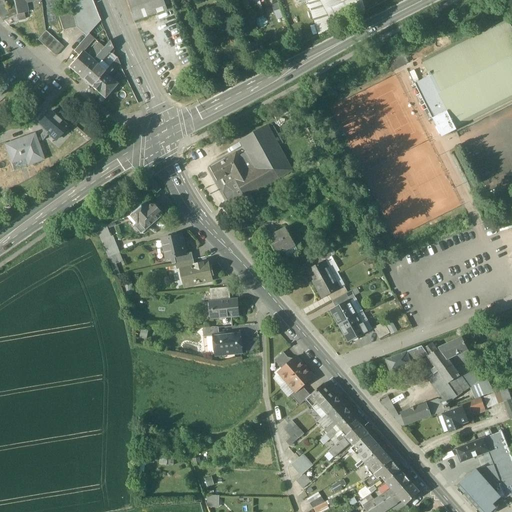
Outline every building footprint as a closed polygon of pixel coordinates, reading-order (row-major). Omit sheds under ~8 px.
[(2,0),(0,0),(0,18),(0,19),(6,15),(8,14),(7,11),(2,0)] [(13,0),(15,8),(16,15),(26,13),(24,4),(35,1),(37,1),(36,0),(13,0)] [(90,0),(69,0),(73,14),(76,28),(86,37),(88,34),(99,22),(90,0)] [(163,0),(125,0),(133,22),(167,10),(163,0)] [(250,0),(254,11),(263,8),(259,0),(250,0)] [(15,8),(7,11),(8,14),(6,15),(0,19),(2,22),(16,15),(15,8)] [(73,14),(59,17),(63,31),(76,28),(73,14)] [(511,102),(511,28),(507,18),(422,59),(431,77),(416,85),(441,136),(511,102)] [(45,31),(37,40),(42,44),(50,35),(45,31)] [(85,37),(73,51),(79,56),(81,53),(82,53),(93,39),(88,34),(86,37),(85,37)] [(50,35),(42,44),(46,48),(54,39),(50,35)] [(54,39),(46,48),(51,52),(59,43),(54,39)] [(59,43),(51,52),(55,56),(63,47),(59,43)] [(78,77),(103,48),(98,43),(89,53),(88,58),(82,53),(81,53),(79,56),(68,68),(78,77)] [(98,67),(96,65),(98,63),(100,63),(112,49),(106,44),(103,48),(78,77),(91,87),(104,72),(107,68),(102,64),(98,67)] [(404,66),(409,64),(404,54),(399,57),(404,66)] [(399,69),(404,66),(399,57),(394,59),(399,69)] [(394,71),(399,69),(394,59),(389,62),(394,71)] [(107,68),(104,72),(91,87),(104,99),(116,85),(106,77),(111,71),(113,72),(118,67),(113,62),(107,68)] [(56,140),(67,127),(64,125),(56,117),(50,112),(39,125),(45,130),(49,134),(56,140)] [(60,113),(56,117),(64,125),(68,120),(60,113)] [(291,171),(267,126),(240,141),(248,153),(239,158),(246,171),(268,158),(279,178),(291,171)] [(49,134),(45,130),(40,136),(43,141),(49,134)] [(33,135),(6,146),(12,163),(30,156),(33,163),(42,159),(33,135)] [(313,158),(309,150),(303,153),(307,161),(313,158)] [(268,158),(246,171),(239,158),(236,153),(210,168),(217,182),(224,178),(232,174),(244,197),(279,178),(268,158)] [(244,197),(232,174),(224,178),(228,185),(226,186),(224,194),(228,200),(235,202),(244,197)] [(148,202),(131,216),(138,224),(137,225),(137,228),(140,232),(144,232),(159,219),(161,219),(163,217),(163,214),(161,212),(159,212),(154,205),(152,206),(148,202)] [(111,237),(106,225),(97,229),(108,256),(119,252),(113,236),(111,237)] [(263,227),(252,233),(255,239),(266,233),(263,227)] [(286,229),(268,239),(271,246),(267,248),(273,260),(285,253),(284,251),(294,245),(286,229)] [(181,236),(162,240),(166,258),(168,259),(174,258),(186,255),(184,245),(182,245),(180,237),(182,237),(181,236)] [(325,251),(312,258),(317,266),(324,262),(324,260),(328,258),(325,251)] [(186,255),(174,258),(176,264),(193,260),(192,253),(186,255)] [(334,257),(328,259),(332,273),(338,271),(334,257)] [(193,260),(176,264),(177,270),(181,270),(180,269),(195,266),(193,260)] [(317,266),(307,272),(315,285),(332,276),(324,262),(317,266)] [(195,266),(180,269),(181,270),(184,286),(196,283),(196,285),(212,281),(208,263),(195,266)] [(332,276),(315,285),(322,299),(332,294),(340,289),(332,276)] [(344,287),(340,289),(332,294),(336,300),(348,293),(344,287)] [(225,288),(210,290),(211,303),(226,301),(225,288)] [(348,293),(336,300),(340,307),(349,302),(355,298),(351,291),(348,293)] [(363,312),(355,298),(349,302),(357,316),(363,312)] [(226,301),(211,303),(213,319),(238,317),(237,300),(226,301)] [(340,307),(332,312),(339,326),(357,316),(349,302),(340,307)] [(357,316),(339,326),(349,343),(368,332),(363,324),(362,325),(357,316)] [(384,323),(373,329),(380,340),(390,334),(384,323)] [(219,328),(203,327),(203,338),(214,337),(214,336),(219,336),(219,328)] [(219,336),(214,336),(214,337),(216,356),(242,353),(239,333),(219,336)] [(463,338),(440,349),(448,359),(468,350),(463,338)] [(448,359),(440,349),(438,350),(432,343),(426,348),(424,350),(426,355),(436,368),(432,370),(434,374),(435,374),(439,372),(445,380),(457,397),(470,388),(479,382),(480,376),(475,365),(468,350),(448,359)] [(415,350),(418,358),(426,355),(424,350),(422,347),(415,350)] [(415,350),(386,360),(391,373),(411,365),(410,361),(418,358),(415,350)] [(291,362),(283,353),(274,361),(282,370),(291,362)] [(282,370),(278,373),(287,383),(305,367),(296,357),(291,362),(282,370)] [(305,367),(287,383),(295,392),(296,393),(302,387),(314,377),(305,367)] [(439,372),(435,374),(434,374),(429,378),(435,387),(445,380),(439,372)] [(487,377),(480,381),(479,382),(470,388),(475,400),(493,392),(487,377)] [(445,380),(435,387),(448,404),(457,397),(445,380)] [(310,396),(306,400),(313,408),(331,392),(324,384),(310,396)] [(310,396),(302,387),(296,393),(295,392),(291,396),(300,406),(306,400),(310,396)] [(331,392),(313,408),(322,419),(340,403),(331,392)] [(504,403),(500,392),(495,394),(499,405),(504,403)] [(495,394),(494,394),(489,396),(493,407),(499,405),(495,394)] [(388,397),(386,396),(379,402),(393,418),(398,416),(388,397)] [(493,407),(489,396),(483,398),(488,409),(493,407)] [(481,399),(461,406),(462,409),(462,408),(465,415),(484,408),(481,399)] [(438,400),(426,404),(430,417),(444,411),(440,401),(438,400)] [(350,414),(340,403),(322,419),(318,423),(328,434),(334,429),(350,414)] [(426,404),(402,413),(402,415),(405,426),(430,417),(426,404)] [(462,409),(443,415),(449,432),(462,428),(460,424),(467,422),(465,415),(462,408),(462,409)] [(360,425),(350,414),(334,429),(336,432),(338,433),(341,430),(343,433),(347,436),(360,425)] [(398,416),(393,418),(401,428),(405,426),(402,415),(398,416)] [(292,422),(288,425),(283,430),(291,439),(300,430),(292,422)] [(341,442),(329,452),(330,453),(334,457),(349,444),(347,442),(350,440),(355,446),(368,434),(360,425),(347,436),(341,442)] [(489,429),(491,434),(500,431),(498,426),(489,429)] [(328,434),(326,435),(328,438),(336,432),(334,429),(328,434)] [(304,435),(300,430),(287,442),(290,447),(304,435)] [(511,486),(511,458),(502,432),(485,439),(490,451),(488,452),(503,490),(511,486)] [(343,433),(337,438),(341,442),(347,436),(343,433)] [(355,446),(352,448),(364,463),(380,448),(368,434),(355,446)] [(485,439),(456,450),(461,463),(488,452),(490,451),(485,439)] [(380,448),(364,463),(375,474),(392,461),(380,448)] [(312,467),(303,455),(292,465),(302,476),(312,467)] [(375,474),(374,474),(363,483),(367,489),(379,480),(378,479),(381,476),(386,482),(401,471),(392,461),(375,474)] [(501,498),(476,470),(457,486),(480,511),(492,511),(493,511),(489,508),(501,498)] [(401,471),(386,482),(392,489),(374,501),(378,507),(381,505),(396,494),(410,482),(401,471)] [(205,479),(207,486),(214,485),(213,477),(205,479)] [(410,482),(396,494),(381,505),(385,511),(401,500),(406,505),(419,492),(410,482)] [(511,486),(503,490),(506,498),(511,495),(511,486)] [(313,509),(324,502),(319,493),(308,499),(313,509)] [(207,507),(220,507),(220,495),(208,495),(207,507)] [(369,495),(360,502),(363,506),(372,500),(369,495)] [(374,501),(364,507),(366,511),(369,511),(378,507),(374,501)] [(318,511),(327,507),(324,502),(313,509),(314,511),(318,511)]
